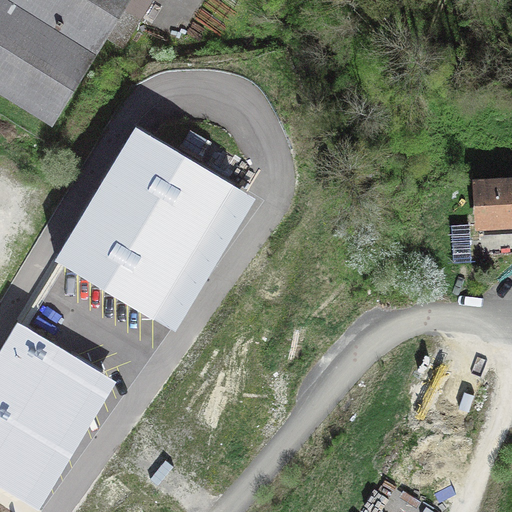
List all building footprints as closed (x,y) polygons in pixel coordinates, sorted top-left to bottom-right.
[(0,0),(0,89),(51,122),(105,35),(120,45),(148,0),(0,0)] [(136,124),(55,258),(153,317),(233,183),(136,124)] [(511,181),(476,184),(479,225),(511,223),(511,181)] [(453,226),(455,262),(470,261),(468,225),(453,226)] [(297,251),(119,458),(177,507),(354,299),(297,251)] [(116,378),(18,319),(0,348),(0,490),(35,511),(116,378)] [(419,460),(469,385),(446,370),(396,445),(419,460)] [(427,511),(424,509),(421,511),(397,511),(382,500),(371,511),(427,511)]
